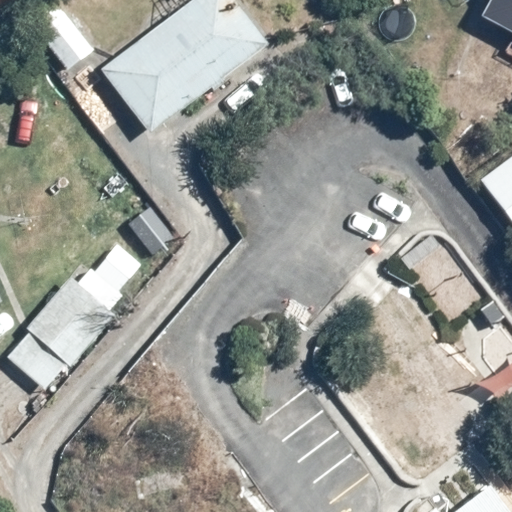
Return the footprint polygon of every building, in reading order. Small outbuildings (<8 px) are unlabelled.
[(97,52),(62,0),(37,0),(28,7),(69,70),(97,52)] [(269,48),(233,0),(195,0),(103,69),(152,135),(269,48)] [(511,27),(511,34),(503,52),(511,56),(511,0),(492,0),(495,3),(489,17),(511,27)] [(511,157),(481,181),(511,220),(511,157)] [(147,204),(126,222),(156,259),(178,242),(147,204)] [(27,330),(5,355),(47,392),(71,366),(74,368),(120,316),(115,312),(150,271),(114,240),(79,280),(74,276),(27,330)] [(0,331),(14,325),(0,296),(0,331)] [(511,396),(511,336),(503,324),(464,352),(502,404),(511,396)] [(511,511),(511,502),(493,478),(484,485),(468,463),(415,504),(420,511),(511,511)]
